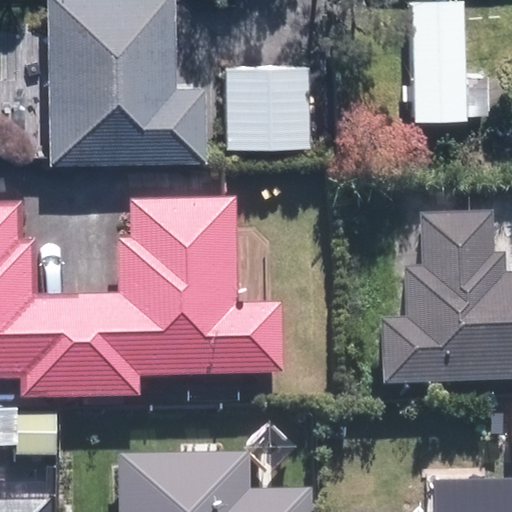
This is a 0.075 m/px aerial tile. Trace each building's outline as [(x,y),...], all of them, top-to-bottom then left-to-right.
[(161,0),(34,0),(37,167),(194,164),(193,89),(163,89),(161,0)] [(460,0),(415,0),(420,111),(465,109),(460,0)] [(309,64),(234,67),(237,140),(312,137),(309,64)] [(0,375),(282,367),(280,312),(234,314),(231,217),(140,219),(142,302),(15,305),(13,217),(0,217),(0,375)] [(393,328),(394,376),(511,372),(511,278),(491,279),(489,223),(442,224),(444,280),(411,281),(412,328),(393,328)] [(0,411),(0,467),(12,468),(13,456),(58,459),(61,415),(0,411)] [(223,458),(125,461),(126,511),(310,511),(310,496),(225,498),(223,458)] [(511,511),(511,477),(433,478),(433,511),(511,511)] [(0,511),(38,511),(38,497),(0,496),(0,511)]
